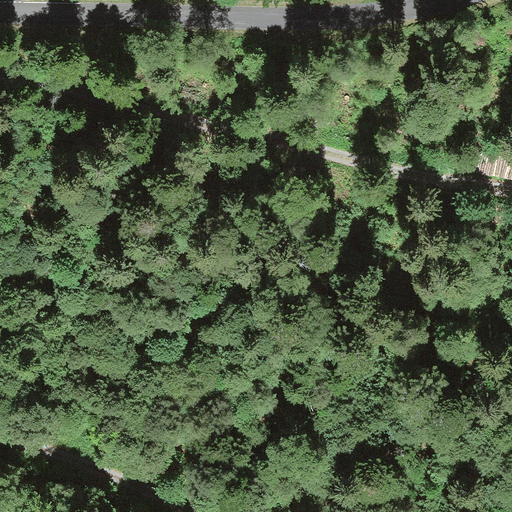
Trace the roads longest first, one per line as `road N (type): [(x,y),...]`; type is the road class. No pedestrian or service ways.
road 1 (track): [(0,76),(511,189)]
road 2 (tertiary): [(447,0),(300,18),(0,12)]
